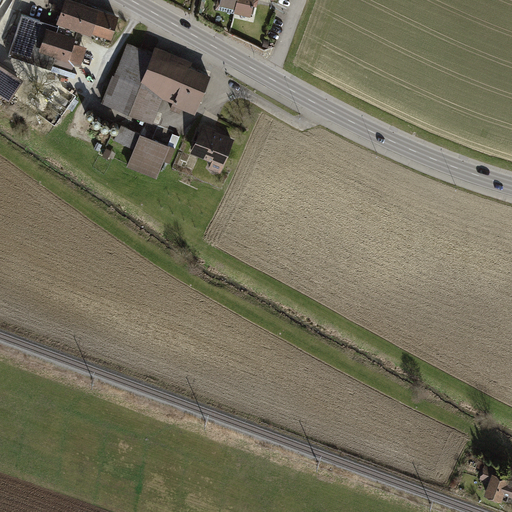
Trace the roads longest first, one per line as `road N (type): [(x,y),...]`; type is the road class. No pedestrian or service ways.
road 1 (primary): [(270,77),(393,141),(511,185)]
road 2 (primary): [(130,0),(270,77)]
